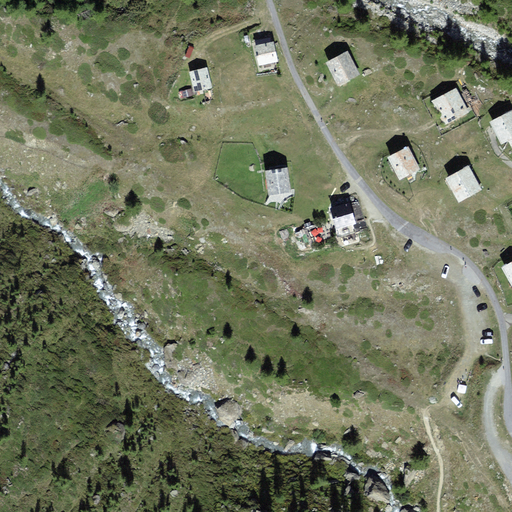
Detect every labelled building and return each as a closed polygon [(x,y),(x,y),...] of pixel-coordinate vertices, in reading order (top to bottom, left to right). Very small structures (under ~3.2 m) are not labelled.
[(269,38),(253,42),(258,68),(278,64),(274,43),(270,44),(269,38)] [(348,55),(327,65),(339,89),(360,79),(348,55)] [(206,70),(191,74),(196,93),(211,89),(206,70)] [(458,91),(434,102),(446,127),(469,116),(458,91)] [(511,113),(492,124),(504,147),(511,142),(511,113)] [(410,149),(390,158),(402,182),(421,172),(410,149)] [(470,167),(448,179),(461,204),(483,192),(470,167)] [(287,169),(266,170),(268,194),(289,192),(287,169)] [(334,213),(338,230),(355,226),(350,203),(340,205),(341,211),(334,213)]
